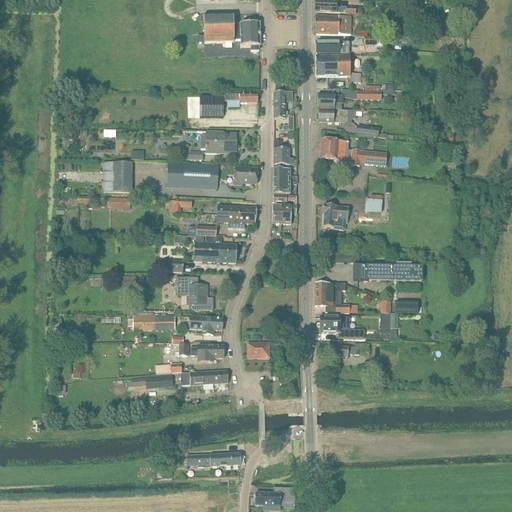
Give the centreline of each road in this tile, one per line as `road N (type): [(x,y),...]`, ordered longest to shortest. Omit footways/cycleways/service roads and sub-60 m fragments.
road 1 (tertiary): [(309,433),(305,28)]
road 2 (unclassified): [(245,386),(231,337),(266,228),(268,28)]
